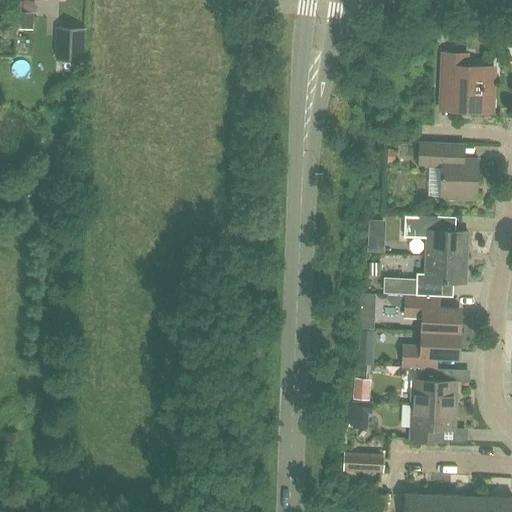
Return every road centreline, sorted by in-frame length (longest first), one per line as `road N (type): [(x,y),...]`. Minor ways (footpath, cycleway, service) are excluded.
road 1 (secondary): [(288,511),(303,174)]
road 2 (residential): [(511,424),(493,391),(496,299),(511,229)]
road 3 (secondary): [(303,174),(315,147),(336,0)]
road 4 (secondary): [(306,0),(295,147),(303,174)]
